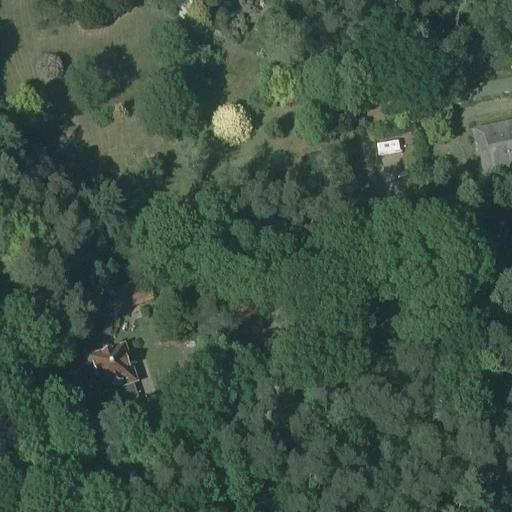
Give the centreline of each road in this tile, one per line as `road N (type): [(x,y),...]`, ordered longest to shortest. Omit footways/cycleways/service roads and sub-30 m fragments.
road 1 (track): [(58,473),(454,316)]
road 2 (unclassified): [(70,511),(0,294)]
